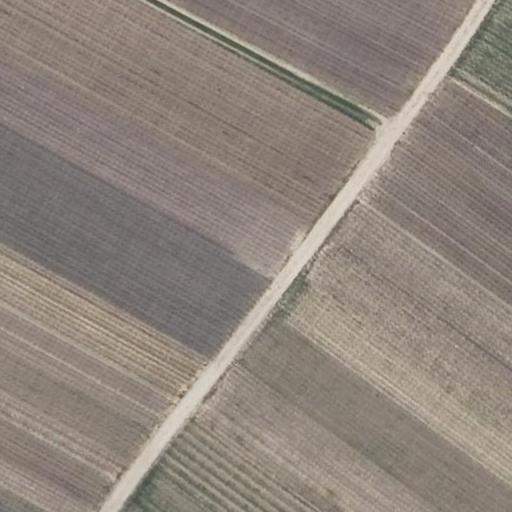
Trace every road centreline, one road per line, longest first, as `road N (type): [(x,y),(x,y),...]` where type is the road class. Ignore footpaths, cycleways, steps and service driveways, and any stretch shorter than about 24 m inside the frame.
road 1 (track): [(478,0),(412,107),(108,511)]
road 2 (track): [(389,137),(140,0)]
